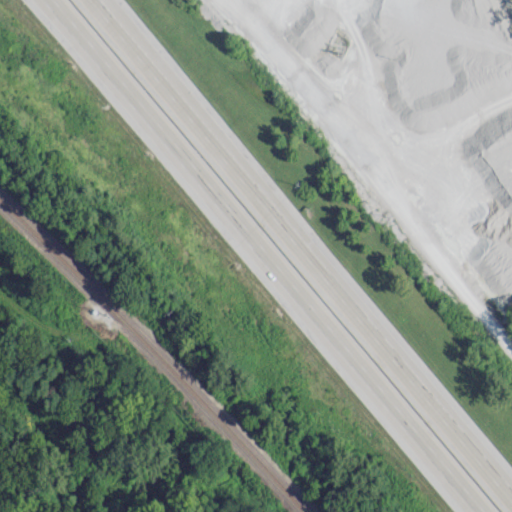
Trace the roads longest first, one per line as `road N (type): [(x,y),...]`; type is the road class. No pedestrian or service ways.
road 1 (trunk): [(50,0),(481,511)]
road 2 (trunk): [(511,503),(89,0)]
